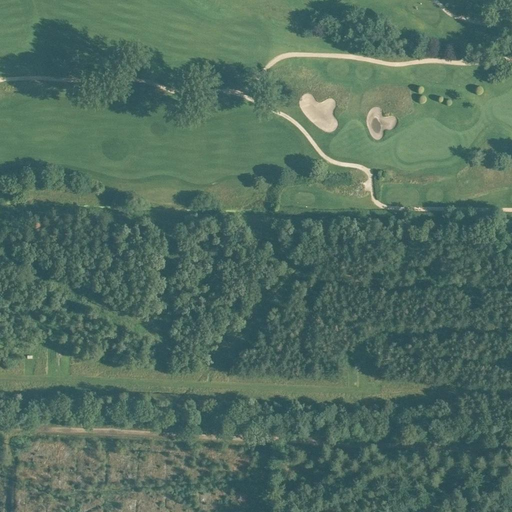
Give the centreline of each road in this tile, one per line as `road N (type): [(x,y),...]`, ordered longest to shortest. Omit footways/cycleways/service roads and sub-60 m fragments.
road 1 (track): [(511,448),(0,428)]
road 2 (track): [(0,378),(441,395)]
